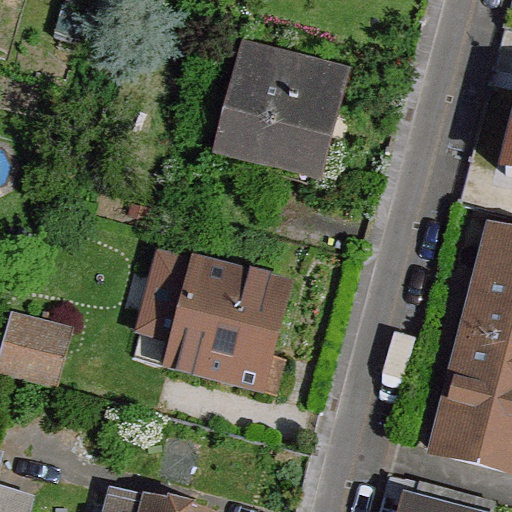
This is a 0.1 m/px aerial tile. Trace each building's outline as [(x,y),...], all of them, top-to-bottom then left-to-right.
[(248,54),(223,153),(322,178),(348,80),(248,54)] [(511,241),(495,237),(438,456),(511,475),(511,241)] [(290,291),(197,267),(171,366),(274,393),(282,364),(271,361),(290,291)] [(43,370),(57,331),(15,317),(3,359),(43,370)] [(498,511),(499,509),(417,488),(410,511),(498,511)] [(0,511),(27,511),(30,503),(0,494),(0,511)] [(151,511),(153,507),(113,496),(109,511),(151,511)]
